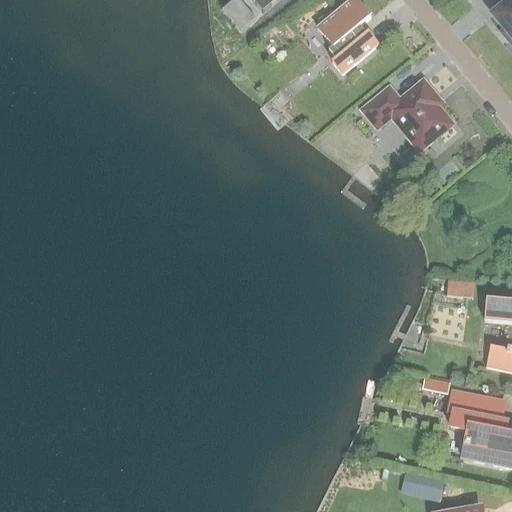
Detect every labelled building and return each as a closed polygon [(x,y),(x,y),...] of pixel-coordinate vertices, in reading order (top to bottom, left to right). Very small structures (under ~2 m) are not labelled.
[(247,0),(262,17),(280,0),(247,0)] [(511,0),(509,0),(511,3),(493,18),(511,41),(507,44),(511,49),(511,0)] [(328,54),(335,64),(331,67),(342,79),(377,49),(361,29),(370,22),(354,2),(333,19),(330,16),(317,24),(321,28),(317,32),(332,51),(328,54)] [(423,86),(400,104),(389,91),(361,113),(377,132),(392,120),(406,138),(410,135),(422,150),(450,127),(430,103),(434,99),(423,86)] [(473,285),(448,283),(447,300),(472,301),(473,285)] [(511,304),(486,302),(484,323),(511,325),(511,353),(510,353),(510,351),(506,350),(506,353),(490,349),(485,370),(511,375),(511,304)] [(449,387),(424,382),(421,393),(446,398),(449,387)] [(449,430),(467,434),(461,462),(511,472),(511,438),(504,437),(506,425),(499,424),(503,405),(452,395),(448,415),(452,416),(449,430)] [(441,503),(445,486),(406,477),(402,494),(441,503)]
